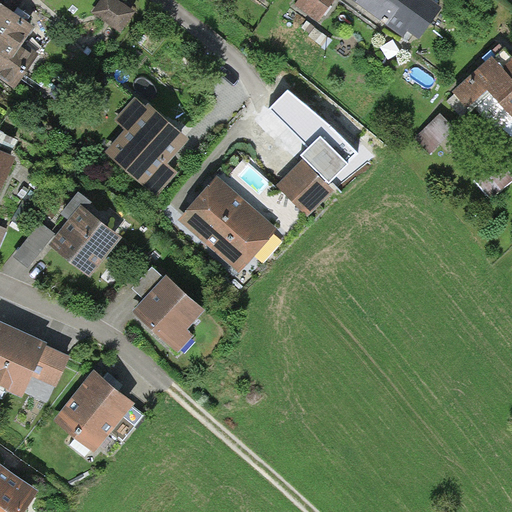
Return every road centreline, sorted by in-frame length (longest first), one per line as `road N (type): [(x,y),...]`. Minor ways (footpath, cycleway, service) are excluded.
road 1 (residential): [(0,285),(104,338),(165,383)]
road 2 (track): [(165,383),(307,511)]
road 3 (residential): [(274,138),(236,62),(153,0)]
